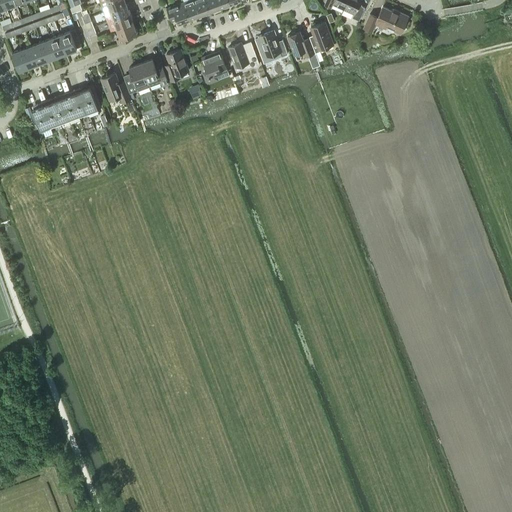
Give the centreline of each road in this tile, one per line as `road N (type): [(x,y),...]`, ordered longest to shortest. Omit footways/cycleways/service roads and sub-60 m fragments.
road 1 (residential): [(0,259),(99,511)]
road 2 (residential): [(8,91),(163,34),(151,0)]
road 3 (residential): [(182,31),(193,38),(297,0)]
